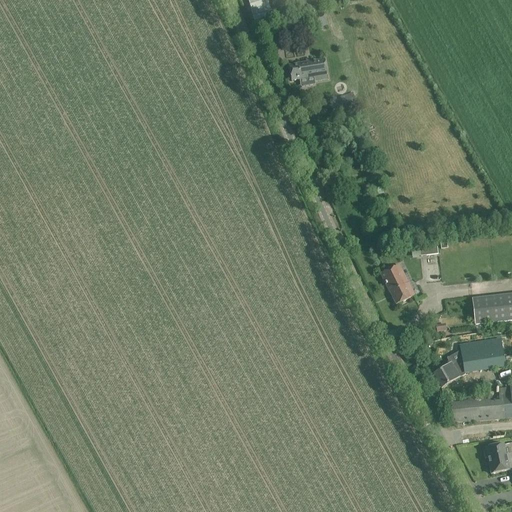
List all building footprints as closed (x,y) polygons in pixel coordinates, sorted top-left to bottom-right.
[(323,13),(308,18),(312,31),(327,26),(323,13)] [(298,64),(288,66),(291,82),(300,80),(301,87),(316,85),(315,83),(315,78),(328,75),(325,60),(298,64)] [(353,95),(330,102),(334,113),(357,106),(353,95)] [(436,243),(419,245),(420,257),(438,255),(436,243)] [(390,270),(381,275),(396,306),(415,296),(408,284),(407,284),(398,266),(390,270)] [(511,294),(471,299),(474,326),(511,321),(511,294)] [(436,326),(436,327),(437,332),(437,333),(446,332),(445,325),(436,326)] [(511,336),(460,343),(461,351),(464,374),(505,368),(502,347),(511,345),(511,336)] [(437,373),(433,375),(437,383),(436,384),(439,390),(441,389),(450,384),(465,375),(464,374),(461,351),(455,355),(446,359),(448,363),(435,370),(437,373)] [(454,401),(444,401),(446,425),(511,418),(511,383),(508,384),(509,386),(509,388),(497,389),(498,395),(498,402),(490,402),(489,397),(478,398),(454,401)] [(486,451),(483,452),(485,459),(487,458),(491,475),(504,472),(508,471),(507,464),(508,464),(506,457),(505,457),(504,448),(503,447),(503,445),(491,448),(489,448),(485,449),(485,450),(486,451)]
